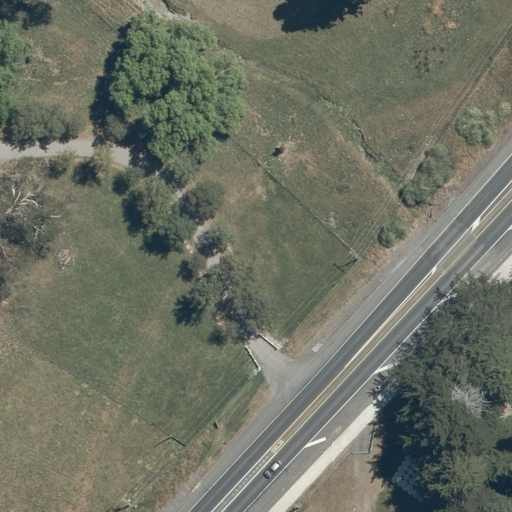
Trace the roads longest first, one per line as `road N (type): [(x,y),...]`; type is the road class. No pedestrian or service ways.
road 1 (trunk): [(201,511),(511,164)]
road 2 (trunk): [(511,213),(234,511)]
